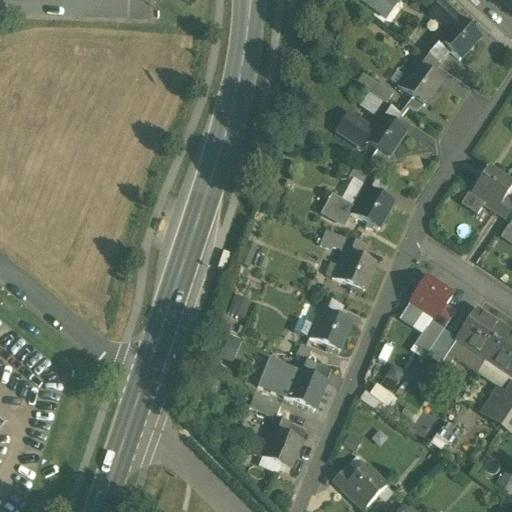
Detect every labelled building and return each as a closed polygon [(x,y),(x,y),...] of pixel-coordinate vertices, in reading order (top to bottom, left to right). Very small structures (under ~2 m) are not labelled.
[(360,0),(359,1),(385,21),(399,2),(395,0),(360,0)] [(455,18),(439,3),(429,14),(445,28),(455,18)] [(445,28),(434,40),(449,53),(458,62),(479,40),(455,18),(445,28)] [(449,53),(434,40),(426,48),(441,62),(449,53)] [(441,62),(426,48),(421,55),(436,67),(441,62)] [(421,55),(396,89),(423,109),(440,85),(430,77),(437,67),(436,67),(421,55)] [(371,118),(386,92),(370,82),(355,109),(371,118)] [(383,107),(360,142),(387,160),(404,135),(393,128),(400,118),(383,107)] [(511,188),(511,187),(487,171),(470,198),(469,199),(483,208),(494,215),(505,199),(511,188)] [(386,189),(369,180),(364,189),(363,190),(380,200),(386,189)] [(364,189),(354,184),(342,204),(352,210),(349,216),(378,232),(392,206),(380,200),(363,190),(364,189)] [(483,208),(469,199),(470,198),(467,197),(461,206),(477,217),(483,208)] [(342,204),(331,198),(321,216),(342,228),(349,216),(352,210),(342,204)] [(511,203),(505,199),(494,215),(504,222),(511,210),(511,203)] [(315,247),(336,255),(343,240),(322,231),(315,247)] [(366,251),(347,243),(332,282),(362,295),(373,267),(361,262),(366,251)] [(426,281),(408,309),(431,324),(433,325),(444,309),(452,298),(426,281)] [(241,322),(248,303),(231,297),(224,315),(241,322)] [(313,328),(308,341),(338,354),(350,326),(337,321),(342,310),(323,303),(313,328)] [(431,324),(408,309),(401,320),(424,335),(431,324)] [(424,335),(414,349),(426,357),(443,333),(454,315),(444,309),(433,325),(431,324),(424,335)] [(504,333),(475,313),(456,342),(455,343),(456,343),(485,362),(504,333)] [(313,328),(298,322),(293,335),(308,341),(313,328)] [(443,333),(426,357),(441,367),(447,357),(456,343),(455,343),(456,342),(443,333)] [(511,337),(504,333),(485,362),(511,380),(511,337)] [(210,358),(233,365),(241,342),(217,335),(210,358)] [(485,362),(456,343),(447,357),(453,360),(476,376),(485,362)] [(447,357),(441,367),(447,371),(453,360),(447,357)] [(299,362),(283,400),(314,413),(325,385),(313,381),(318,369),(299,362)] [(511,385),(511,380),(485,362),(476,376),(498,390),(505,395),(511,386),(511,385)] [(382,376),(394,387),(403,377),(390,366),(382,376)] [(505,395),(496,410),(508,418),(509,418),(511,413),(511,386),(505,395)] [(498,390),(480,417),(500,431),(508,418),(496,410),(505,395),(498,390)] [(379,405),(364,394),(358,403),(373,413),(379,405)] [(273,419),(278,406),(252,397),(247,410),(273,419)] [(275,421),(259,460),(289,472),(301,445),(289,440),(293,429),(275,421)] [(434,440),(446,448),(457,432),(445,424),(434,440)] [(364,470),(357,478),(348,469),(333,485),(360,511),(364,511),(386,491),(364,470)]
